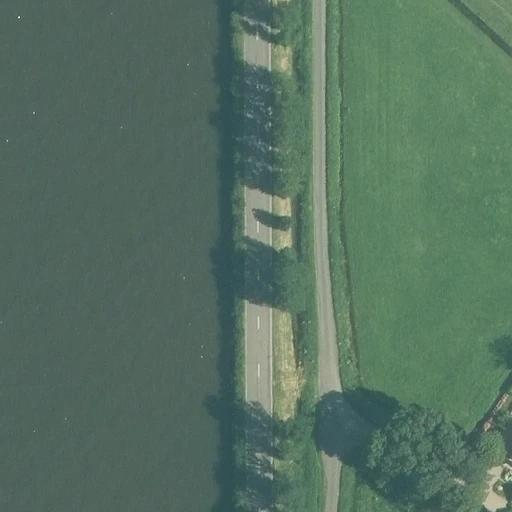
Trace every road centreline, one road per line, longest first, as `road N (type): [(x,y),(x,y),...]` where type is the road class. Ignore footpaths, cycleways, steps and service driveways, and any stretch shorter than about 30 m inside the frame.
road 1 (unclassified): [(321,0),(328,511)]
road 2 (tertiary): [(261,0),(264,511)]
road 3 (track): [(501,511),(486,502),(483,484),(329,417)]
